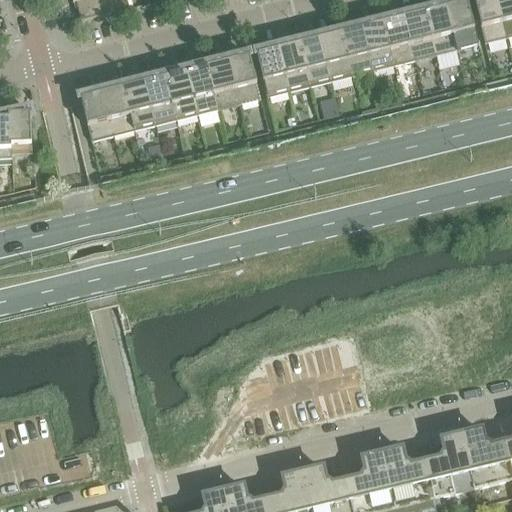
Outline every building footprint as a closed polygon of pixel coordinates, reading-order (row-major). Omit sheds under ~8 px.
[(81,23),(81,24),(130,12),(129,12),(126,0),(71,0),(73,6),(77,6),(81,23)] [(482,0),(483,2),(474,4),(485,47),(507,42),(496,0),(482,0)] [(511,0),(496,0),(507,42),(511,40),(511,0)] [(445,8),(457,54),(479,49),(468,6),(459,8),(458,4),(445,8)] [(433,14),(425,16),(436,60),(457,54),(445,8),(432,11),(433,14)] [(416,15),(403,18),(415,65),(436,60),(425,16),(417,18),(416,15)] [(391,25),(383,27),(394,70),(415,65),(403,18),(390,21),(391,25)] [(374,25),(361,29),(373,75),(394,70),(383,27),(375,29),(374,25)] [(349,35),(341,37),(352,81),(373,75),(361,29),(348,32),(349,35)] [(352,81),(341,37),(333,39),(332,36),(319,39),(331,86),(352,81)] [(306,42),(307,46),(299,48),(310,91),(331,86),(319,39),(306,42)] [(291,46),(277,50),(289,96),(310,91),(299,48),(291,50),(291,46)] [(265,56),(257,59),(267,102),(289,96),(277,50),(264,53),(265,56)] [(227,62),(239,109),(261,103),(250,60),(241,62),(241,59),(227,62)] [(214,65),(215,69),(207,71),(218,114),(239,109),(227,62),(214,65)] [(199,69),(186,73),(197,119),(218,114),(207,71),(200,73),(199,69)] [(173,79),(166,81),(176,125),(197,119),(186,73),(172,76),(173,79)] [(176,125),(166,81),(158,83),(157,80),(144,83),(155,130),(176,125)] [(508,82),(487,87),(489,97),(510,91),(508,82)] [(131,87),(132,90),(124,92),(135,135),(155,130),(144,83),(131,87)] [(487,87),(466,92),(468,102),(489,97),(487,87)] [(115,90),(102,94),(114,141),(135,135),(124,92),(116,94),(115,90)] [(466,92),(445,98),(447,107),(468,102),(466,92)] [(90,101),(81,103),(92,146),(114,141),(102,94),(89,97),(90,101)] [(445,98),(424,103),(427,112),(447,107),(445,98)] [(424,103),(403,108),(406,117),(427,112),(424,103)] [(403,108),(382,113),(385,123),(406,117),(403,108)] [(382,113),(361,118),(364,128),(385,123),(382,113)] [(32,117),(8,118),(9,121),(11,159),(12,159),(32,158),(31,119),(32,119),(32,117)] [(361,118),(340,124),(343,133),(364,128),(361,118)] [(0,162),(12,162),(12,159),(11,159),(9,121),(0,121),(0,162)] [(340,124),(319,129),(322,138),(343,133),(340,124)] [(319,129),(298,134),(301,144),(322,138),(319,129)] [(298,134),(277,139),(279,149),(301,144),(298,134)] [(269,141),(247,146),(250,156),(271,151),(269,141)] [(247,146),(226,151),(229,161),(250,156),(247,146)] [(226,151),(205,156),(208,166),(229,161),(226,151)] [(205,156),(184,161),(187,171),(208,166),(205,156)] [(184,161),(163,166),(165,176),(187,171),(184,161)] [(163,166),(142,171),(144,181),(165,176),(163,166)] [(142,171),(121,176),(123,185),(144,181),(142,171)] [(121,176),(100,181),(102,190),(123,185),(121,176)] [(34,197),(13,202),(15,211),(36,206),(34,197)] [(13,202),(0,204),(0,214),(15,211),(13,202)] [(482,434),(461,439),(474,493),(511,483),(511,476),(505,448),(490,451),(489,449),(487,448),(485,448),(482,434)] [(442,463),(426,466),(434,502),(474,493),(461,439),(441,444),(444,458),(443,459),(441,461),(442,463)] [(403,453),(382,458),(394,511),(436,511),(434,502),(426,466),(410,470),(410,468),(408,467),(406,467),(403,453)] [(362,463),(365,477),(363,477),(362,480),(362,481),(346,485),(352,511),(394,511),(382,458),(362,463)] [(323,472),(302,477),(310,511),(352,511),(346,485),(331,489),(331,487),(328,486),(327,486),(323,472)] [(310,511),(302,477),(282,482),(286,496),(284,496),(282,499),(283,500),(267,504),(268,511),(310,511)] [(244,491),(223,496),(226,511),(268,511),(267,504),(252,508),(251,506),(249,505),(247,505),(244,491)] [(226,511),(223,496),(203,501),(205,511),(226,511)]
